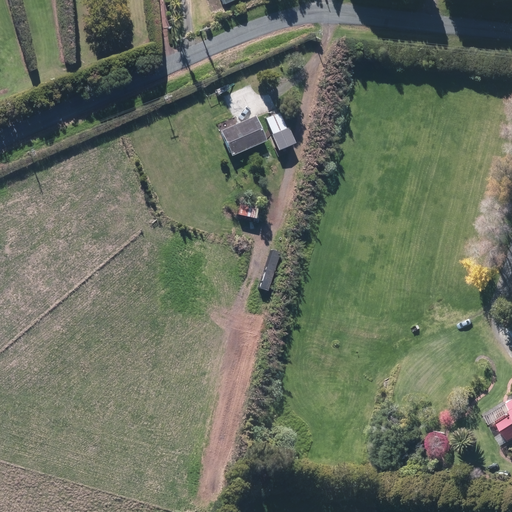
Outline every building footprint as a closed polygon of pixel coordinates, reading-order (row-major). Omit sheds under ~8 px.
[(264,119),(272,137),(274,136),(276,142),(287,138),(284,131),(286,130),(279,113),(264,119)] [(220,132),(231,157),(266,141),(255,116),(220,132)] [(256,203),(239,200),(237,211),(253,215),(256,203)] [(264,394),(262,408),(289,412),(291,398),(264,394)] [(511,414),(499,422),(511,442),(511,441),(511,402),(509,404),(511,407),(511,414)] [(271,424),(258,421),(251,454),(265,456),(266,449),(279,452),(282,438),(269,436),(271,424)]
